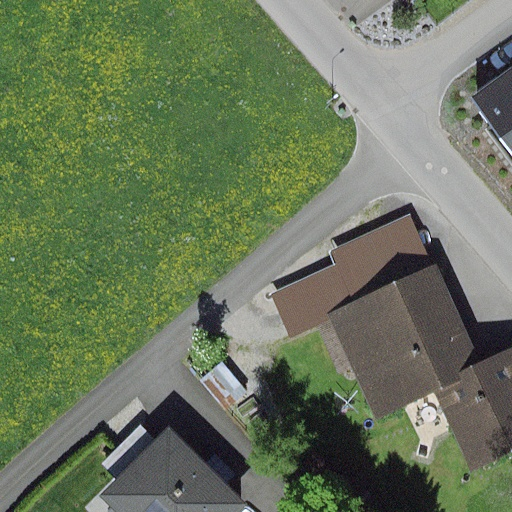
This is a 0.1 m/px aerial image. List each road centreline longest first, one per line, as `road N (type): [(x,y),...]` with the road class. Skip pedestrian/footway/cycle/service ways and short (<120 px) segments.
road 1 (residential): [(406,115),(372,177),(0,500)]
road 2 (residential): [(511,248),(406,115)]
road 3 (residential): [(406,115),(301,0)]
road 4 (residential): [(511,4),(442,66),(406,115)]
